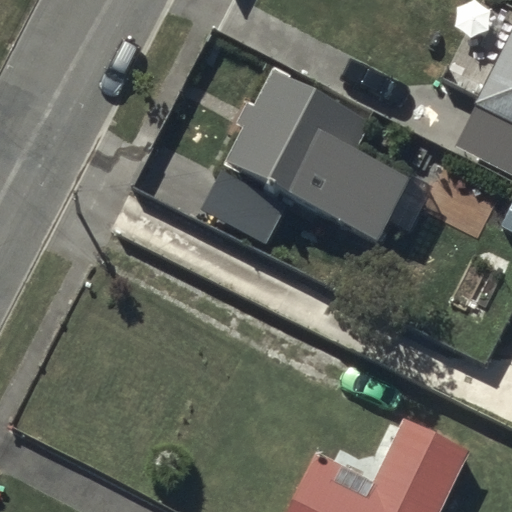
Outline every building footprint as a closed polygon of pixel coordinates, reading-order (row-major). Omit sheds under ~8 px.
[(511,50),(479,119),(511,135),(511,50)] [(373,137),(280,89),(262,122),(252,117),(240,139),(249,143),(229,180),(379,258),(414,192),(359,164),(373,137)] [(511,141),(477,124),(460,158),(511,184),(511,141)] [(407,135),(391,166),(431,186),(434,179),(474,199),(486,175),(407,135)] [(431,511),(467,445),(401,411),(370,472),(314,443),(278,511),(431,511)]
